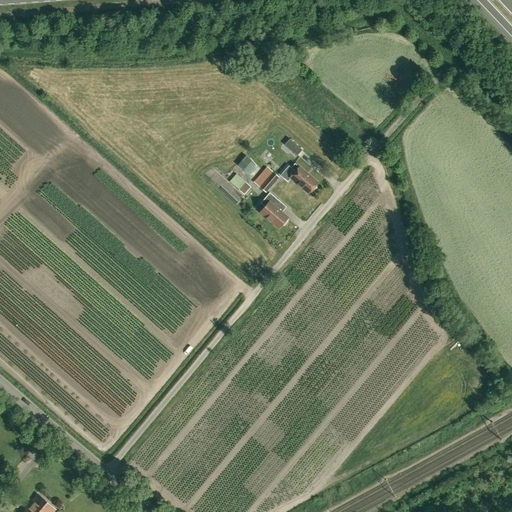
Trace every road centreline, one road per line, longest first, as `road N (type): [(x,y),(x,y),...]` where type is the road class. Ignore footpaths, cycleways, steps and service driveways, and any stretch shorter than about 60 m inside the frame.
road 1 (unclassified): [(103,472),(439,73)]
road 2 (unclassified): [(103,472),(0,382)]
